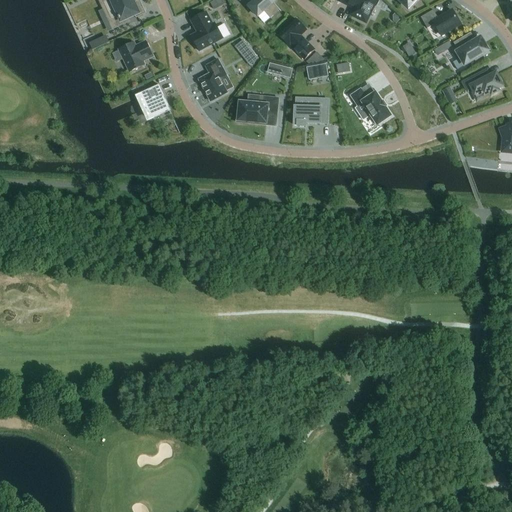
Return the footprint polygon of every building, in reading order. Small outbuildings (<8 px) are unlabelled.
[(134,0),(101,0),(106,10),(109,8),(115,21),(122,17),(124,21),(137,15),(139,18),(149,13),(142,0),(141,0),(136,3),(134,0)] [(214,10),(227,3),(225,0),(213,0),(210,2),(214,10)] [(254,0),(255,1),(247,7),(258,20),(266,12),(271,18),(280,11),(275,5),(278,3),(275,0),(254,0)] [(355,8),(352,15),(366,22),(377,1),(374,0),(342,0),(342,1),(355,8)] [(399,0),(409,8),(412,5),(413,5),(417,0),(399,0)] [(461,25),(453,11),(439,19),(434,10),(421,18),(428,29),(435,25),(442,36),(461,25)] [(214,23),(209,12),(193,19),(199,30),(191,33),(199,50),(224,39),(216,22),(214,23)] [(307,30),(296,19),(279,36),(290,47),(291,46),(305,60),(315,50),(301,36),(307,30)] [(476,62),(484,57),(484,56),(483,56),(482,55),(489,51),(484,43),(483,43),(480,39),(472,44),(467,36),(455,44),(459,51),(457,53),(461,58),(462,58),(466,65),(475,60),(476,61),(475,61),(476,62)] [(106,37),(91,44),(94,50),(109,43),(106,37)] [(140,46),(137,48),(135,44),(120,51),(130,72),(145,65),(144,62),(153,57),(146,42),(140,45),(140,46)] [(407,55),(415,51),(409,42),(402,46),(407,55)] [(213,73),(202,79),(214,100),(230,92),(222,78),(229,74),(221,59),(209,65),(213,73)] [(338,73),(350,71),(348,62),(336,64),(338,73)] [(290,78),(292,70),(284,68),(282,76),(290,78)] [(502,84),(503,83),(501,78),(499,79),(497,73),(491,77),(488,71),(463,83),(468,92),(473,90),(475,95),(482,92),(483,94),(482,94),(483,95),(484,97),(491,93),(492,96),(500,92),(498,90),(504,87),(502,84)] [(164,98),(165,97),(160,86),(140,95),(148,112),(150,111),(154,119),(171,111),(166,102),(167,102),(167,101),(166,102),(164,98)] [(458,102),(451,87),(443,91),(450,105),(458,102)] [(378,126),(391,117),(376,94),(368,99),(361,90),(352,96),(359,107),(364,104),(378,126)] [(238,110),(236,122),(248,124),(248,122),(266,125),(268,115),(278,117),(280,101),(265,98),(263,106),(242,103),(240,111),(238,110)] [(328,124),(328,100),(312,100),(312,108),(295,108),(295,126),(298,126),(298,127),(306,127),(306,124),(328,124)] [(511,126),(501,130),(504,139),(503,152),(511,152),(511,126)]
